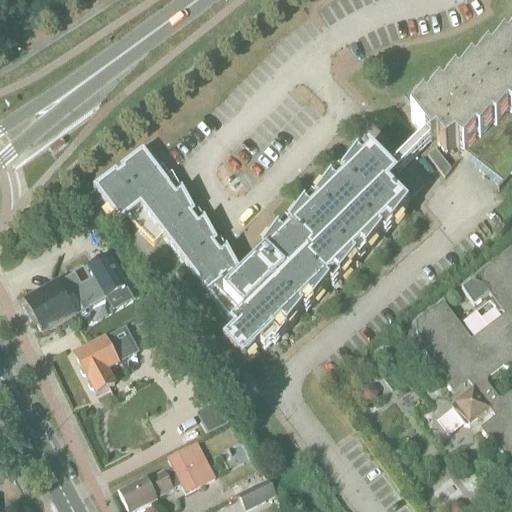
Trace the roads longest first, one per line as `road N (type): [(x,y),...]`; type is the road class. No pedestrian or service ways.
road 1 (unclassified): [(366,511),(283,400),(289,383),(451,232)]
road 2 (tertiary): [(0,138),(194,0)]
road 3 (tertiary): [(72,511),(0,377)]
road 4 (unclassified): [(303,61),(380,14),(434,0)]
